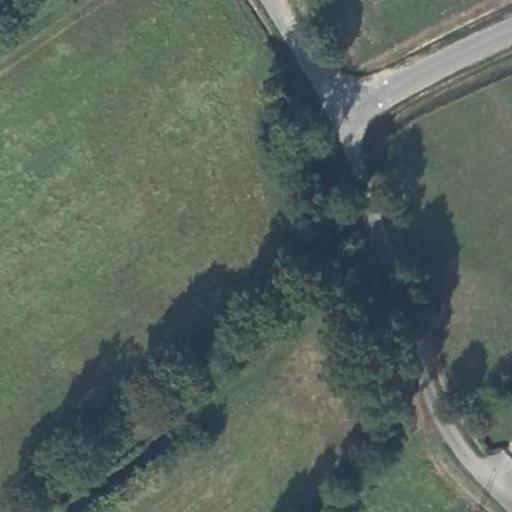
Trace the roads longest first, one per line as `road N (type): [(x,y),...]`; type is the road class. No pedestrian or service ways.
road 1 (unclassified): [(487,481),(443,422),(412,352),(338,119)]
road 2 (unclassified): [(511,34),(338,119)]
road 3 (unclassified): [(338,119),(268,0)]
